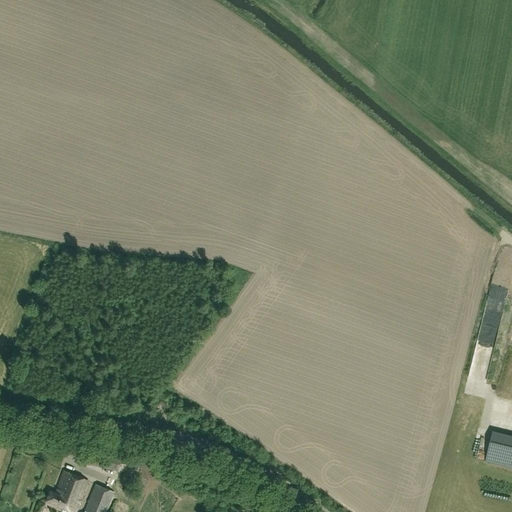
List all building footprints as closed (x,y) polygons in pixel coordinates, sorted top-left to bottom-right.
[(503,319),(511,278),(511,273),(497,270),(487,316),(503,319)] [(491,379),(501,381),(505,354),(498,353),(499,350),(505,351),(507,338),(499,337),(491,379)] [(472,379),(469,391),(485,395),(488,383),(472,379)] [(511,468),(511,444),(491,439),(486,462),(511,468)] [(119,463),(148,469),(150,458),(121,451),(119,463)] [(109,462),(118,461),(117,453),(109,454),(109,462)] [(49,492),(46,501),(72,511),(76,511),(88,481),(64,472),(55,494),(49,492)] [(83,511),(105,511),(114,492),(95,485),(83,511)]
